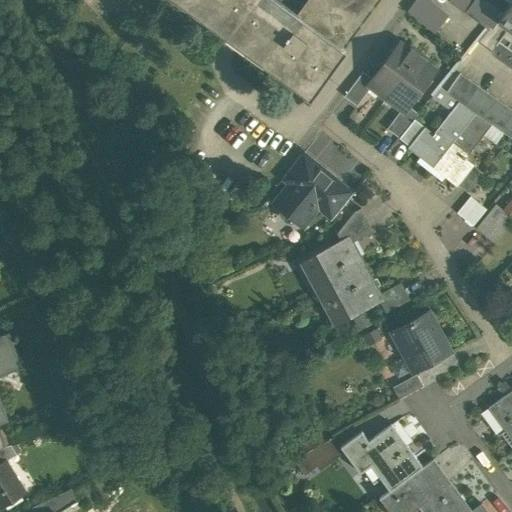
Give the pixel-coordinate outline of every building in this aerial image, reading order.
[(309,90),(375,0),(177,0),(185,5),(188,1),(239,39),(309,90)] [(440,8),(430,0),(414,0),(407,11),(434,33),(447,16),(438,9),(440,8)] [(450,0),(449,1),(466,13),(474,0),(450,0)] [(474,0),(466,13),(486,27),(488,25),(491,27),(496,20),(503,11),(487,0),(474,0)] [(511,0),(510,0),(503,11),(496,20),(507,28),(501,37),(511,44),(511,0)] [(407,49),(398,43),(372,78),(366,86),(368,87),(371,83),(372,84),(387,95),(419,53),(409,46),(407,49)] [(419,53),(387,95),(403,107),(404,108),(401,112),(402,113),(408,105),(434,70),(426,64),(428,60),(419,53)] [(362,71),(344,96),(356,105),(372,84),(371,83),(368,87),(366,86),(372,78),(362,71)] [(511,135),(511,109),(460,73),(446,92),(474,112),(491,124),(511,138),(511,135)] [(458,101),(434,133),(425,126),(409,146),(409,147),(432,166),(474,112),(458,101)] [(403,107),(386,128),(398,137),(398,136),(414,117),(417,113),(408,105),(402,113),(401,112),(404,108),(403,107)] [(474,112),(432,166),(457,185),(458,183),(473,164),(465,158),(491,124),(474,112)] [(414,117),(398,136),(409,146),(425,126),(414,117)] [(302,155),(286,176),(294,183),(310,162),(302,155)] [(326,172),(313,162),(312,163),(310,162),(294,183),(276,204),(300,224),(316,205),(320,208),(338,185),(339,183),(332,178),(330,180),(324,175),(326,172)] [(473,164),(458,183),(468,191),(483,172),(473,164)] [(338,185),(320,208),(330,216),(333,213),(335,215),(348,198),(346,197),(348,194),(338,185)] [(471,196),(457,212),(473,224),(486,209),(471,196)] [(511,199),(503,210),(511,218),(511,199)] [(496,204),(476,228),(494,242),(511,220),(511,218),(503,210),(496,204)] [(359,208),(354,211),(336,233),(340,240),(349,235),(352,242),(372,231),(359,208)] [(340,240),(299,262),(316,294),(366,267),(352,242),(349,235),(340,240)] [(366,267),(316,294),(333,325),(378,301),(383,299),(380,293),(366,267)] [(400,282),(380,293),(383,299),(378,301),(384,312),(409,299),(400,282)] [(428,311),(391,330),(412,369),(448,350),(428,311)] [(0,401),(0,374),(20,367),(9,334),(0,337),(0,422),(7,420),(0,401)] [(415,373),(392,385),(398,397),(421,384),(415,373)] [(511,388),(487,407),(511,441),(511,388)] [(390,426),(367,443),(360,433),(340,448),(358,472),(369,464),(389,491),(421,468),(390,426)] [(322,444),(314,430),(305,435),(313,449),(322,444)] [(313,449),(293,460),(303,476),(338,451),(329,440),(313,449)] [(5,447),(4,448),(10,459),(19,453),(13,444),(5,447)] [(4,448),(0,449),(0,463),(6,459),(7,461),(10,459),(4,448)] [(16,476),(10,465),(8,466),(6,462),(7,461),(6,459),(0,463),(0,509),(27,493),(26,492),(25,493),(15,477),(16,476)] [(389,491),(378,499),(388,511),(410,511),(418,506),(422,511),(468,511),(470,510),(432,459),(421,468),(389,491)] [(70,489),(32,507),(34,511),(59,511),(76,502),(70,489)] [(470,510),(468,511),(487,511),(481,503),(470,510)]
